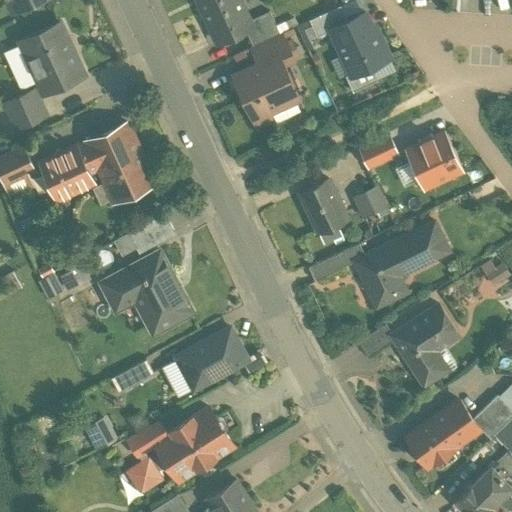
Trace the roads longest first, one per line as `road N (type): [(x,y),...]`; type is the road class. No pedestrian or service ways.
road 1 (tertiary): [(364,464),(259,276),(131,0)]
road 2 (residential): [(511,84),(449,82),(412,23)]
